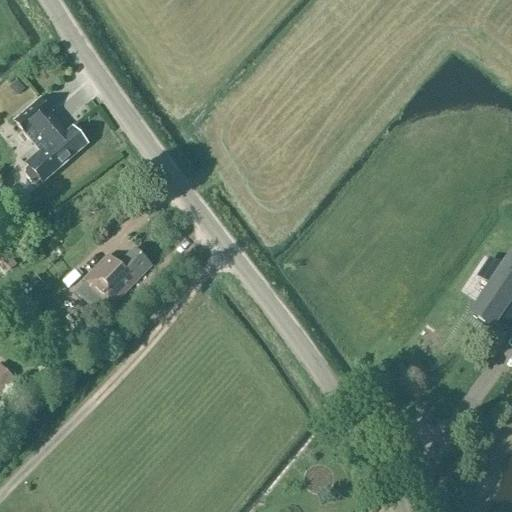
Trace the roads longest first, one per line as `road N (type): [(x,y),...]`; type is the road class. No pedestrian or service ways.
road 1 (tertiary): [(47,0),(334,395),(397,511)]
road 2 (track): [(230,253),(0,498)]
